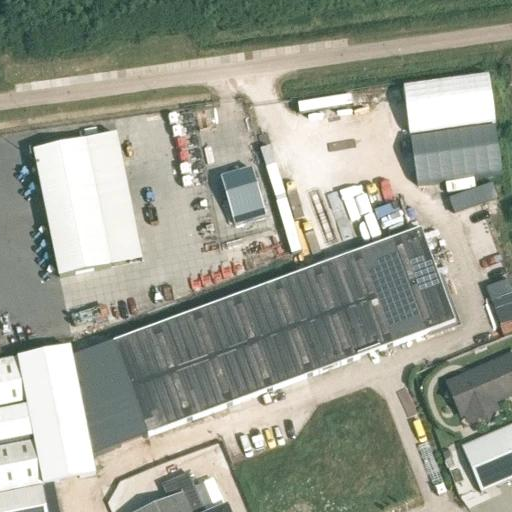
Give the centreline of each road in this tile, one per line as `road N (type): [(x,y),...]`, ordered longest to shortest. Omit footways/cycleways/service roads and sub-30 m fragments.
road 1 (unclassified): [(0,102),(511,32)]
road 2 (track): [(244,0),(0,29)]
